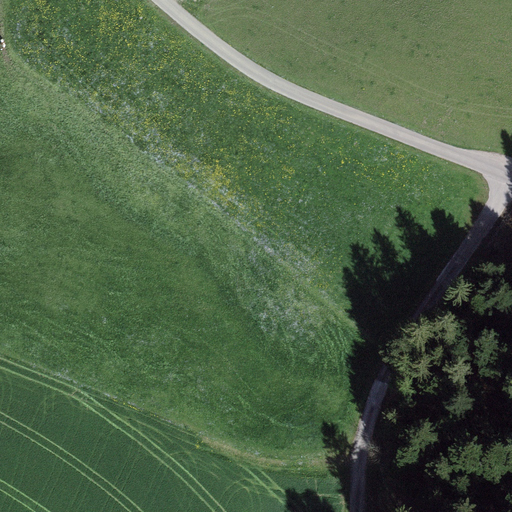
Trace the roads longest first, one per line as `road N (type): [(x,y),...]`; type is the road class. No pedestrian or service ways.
road 1 (track): [(511,171),(374,128),(275,83),(160,0)]
road 2 (track): [(511,177),(383,376),(355,466),(356,511)]
